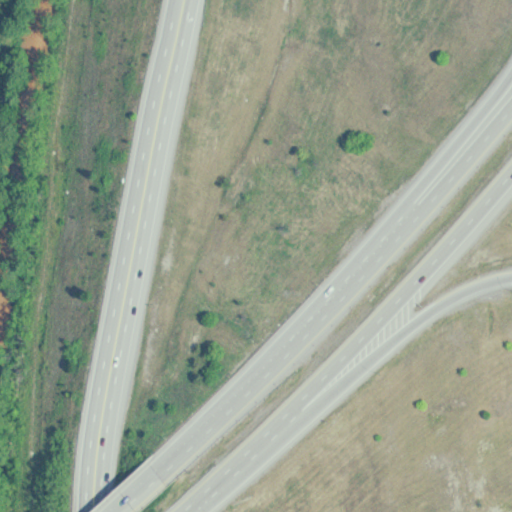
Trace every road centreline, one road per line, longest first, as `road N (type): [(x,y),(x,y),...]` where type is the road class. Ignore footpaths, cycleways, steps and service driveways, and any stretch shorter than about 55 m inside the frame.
road 1 (primary): [(97,510),(189,0)]
road 2 (motorway): [(511,115),(330,317),(166,474)]
road 3 (motorway): [(199,511),(511,178)]
road 4 (motorway): [(215,497),(447,305),(511,278)]
road 5 (motorway): [(511,84),(279,365)]
